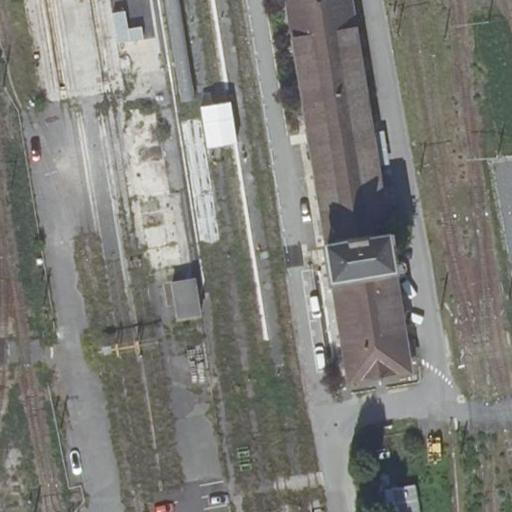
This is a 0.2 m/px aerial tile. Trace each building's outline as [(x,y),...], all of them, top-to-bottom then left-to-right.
[(110,0),(22,0),(40,103),(124,89),(119,57),(110,0)] [(153,53),(144,0),(110,0),(119,57),(153,53)] [(285,0),(347,383),(410,373),(353,0),(285,0)] [(129,196),(137,249),(171,244),(148,104),(141,98),(119,103),(134,195),(129,196)] [(174,268),(171,244),(137,249),(141,273),(174,268)] [(188,281),(162,285),(169,324),(193,320),(188,281)] [(413,511),(410,487),(382,490),(384,511),(413,511)]
